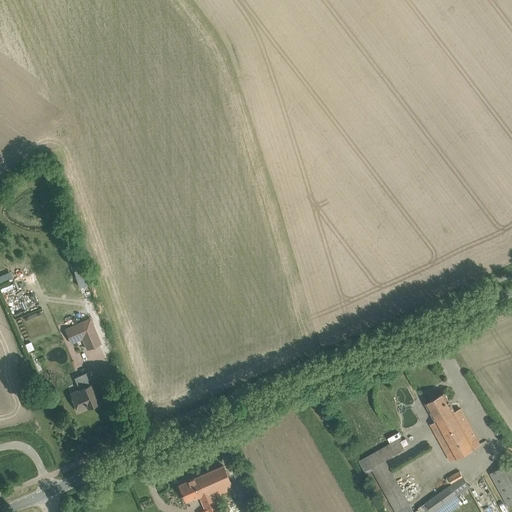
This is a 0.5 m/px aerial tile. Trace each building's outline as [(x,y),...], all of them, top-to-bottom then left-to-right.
[(86,284),(81,267),(72,270),(77,286),(86,284)] [(90,318),(65,329),(71,343),(82,338),(87,349),(101,343),(90,318)] [(80,389),(71,393),(75,402),(79,411),(98,403),(90,384),(90,385),(88,379),(92,378),(89,371),(74,377),(80,389)] [(426,403),(436,421),(431,424),(451,460),(481,444),(461,408),(455,411),(445,392),(426,403)] [(409,504),(385,460),(405,449),(399,439),(359,461),(365,471),(372,467),(397,511),(409,504)] [(511,459),(491,471),(511,507),(511,506),(511,459)] [(220,511),(215,499),(234,491),(230,481),(223,465),(179,484),(186,501),(199,495),(206,511),(220,511)] [(449,477),(452,484),(463,478),(460,471),(449,477)] [(430,509),(432,511),(457,495),(450,485),(426,503),(430,509)]
